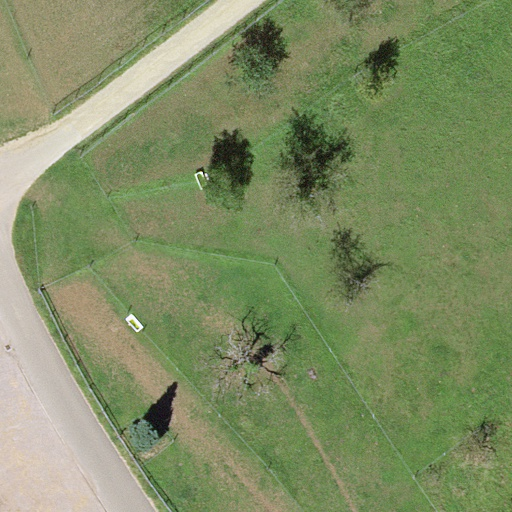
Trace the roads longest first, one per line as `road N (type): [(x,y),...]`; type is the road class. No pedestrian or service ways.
road 1 (track): [(0,177),(229,0)]
road 2 (unclassified): [(0,279),(80,444),(127,511)]
